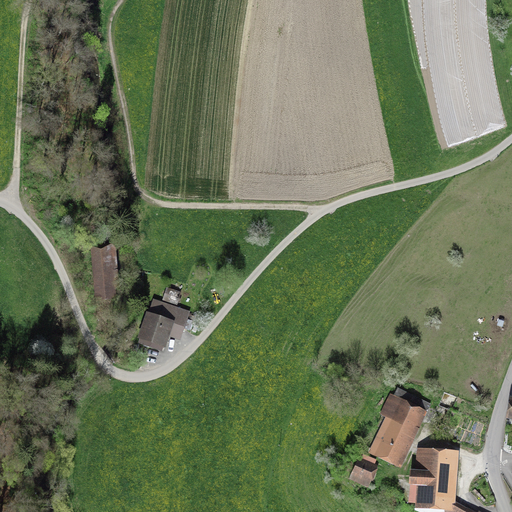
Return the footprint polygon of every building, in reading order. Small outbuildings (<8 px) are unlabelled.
[(87,252),(91,301),(112,300),(108,250),(87,252)] [(166,289),(163,300),(176,304),(180,293),(166,289)] [(140,338),(164,346),(169,331),(182,335),(189,314),(152,302),(140,338)] [(385,423),(369,455),(397,469),(427,411),(393,393),(379,420),(385,423)] [(463,511),(465,509),(448,499),(454,450),(415,449),(415,471),(407,471),(406,487),(414,487),(414,511),(426,511),(463,511)] [(357,457),(348,479),(366,487),(375,465),(357,457)]
